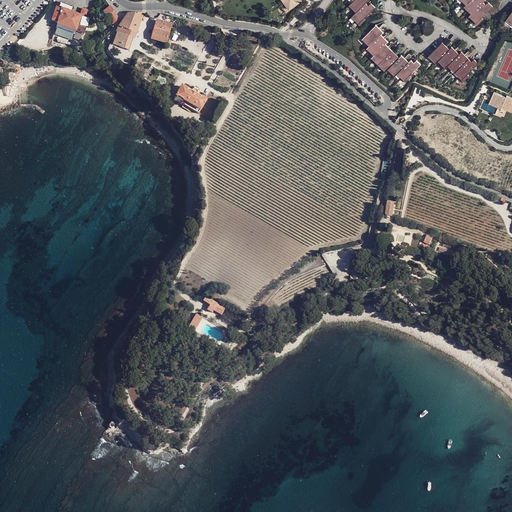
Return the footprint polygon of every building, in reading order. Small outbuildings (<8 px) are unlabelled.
[(283,0),(291,9),(303,0),(302,0),(283,0)] [(354,0),(354,1),(352,3),(359,10),(356,12),(354,14),(361,21),(365,18),(375,7),(371,3),(369,5),(367,4),(366,2),(368,0),(354,0)] [(479,20),(482,17),(483,16),(485,14),(493,6),(489,2),(486,4),(485,3),(483,2),(484,0),(466,0),(468,2),(466,4),(473,11),(472,13),(479,20)] [(57,22),(55,28),(65,31),(66,29),(75,33),(77,26),(86,29),(90,17),(87,15),(85,15),(84,17),(80,16),(71,12),(73,8),(58,2),(51,20),(57,22)] [(349,5),(356,12),(359,10),(352,3),(349,5)] [(471,14),(472,13),(473,11),(466,4),(466,5),(464,7),(471,14)] [(114,12),(110,6),(102,12),(106,18),(109,15),(112,13),(114,12)] [(135,34),(143,13),(127,14),(118,27),(135,34)] [(476,23),(479,20),(472,13),(471,14),(469,16),(476,23)] [(359,24),(361,21),(354,14),(352,17),(359,24)] [(182,27),(188,29),(196,31),(196,30),(208,33),(210,27),(198,24),(184,20),(182,27)] [(170,32),(171,28),(172,25),(157,21),(152,40),(166,44),(170,32)] [(360,29),(363,31),(366,35),(372,29),(366,23),(360,29)] [(366,35),(364,37),(371,43),(369,46),(376,53),(373,55),(381,62),(388,69),(390,66),(397,73),(399,71),(406,78),(410,75),(421,63),(417,59),(417,60),(414,62),(413,61),(411,59),(409,62),(402,55),(399,57),(385,44),(387,41),(380,34),(383,32),(376,25),(372,29),(366,35)] [(134,39),(135,34),(118,27),(115,32),(133,38),(134,39)] [(128,51),(133,38),(115,32),(111,44),(128,51)] [(371,43),(364,37),(362,39),(369,46),(371,43)] [(442,42),(431,54),(438,61),(440,58),(448,65),(450,63),(457,70),(464,77),(468,74),(479,63),(474,59),(471,61),(470,60),(462,52),(459,54),(452,47),(449,49),(442,42)] [(366,48),(373,55),(376,53),(369,46),(366,48)] [(438,61),(431,54),(428,56),(435,63),(438,61)] [(378,65),(381,62),(373,55),(371,58),(378,65)] [(445,68),(448,65),(440,58),(438,61),(445,68)] [(385,71),(388,69),(381,62),(378,65),(385,71)] [(455,73),(457,70),(450,63),(448,65),(455,73)] [(394,76),(397,73),(390,66),(388,69),(394,76)] [(462,79),(464,77),(457,70),(455,73),(462,79)] [(404,80),(406,78),(399,71),(397,73),(404,80)] [(197,95),(190,91),(181,86),(173,100),(173,101),(181,105),(182,105),(184,102),(199,111),(205,100),(197,95)] [(511,96),(511,97),(506,94),(505,96),(493,91),(492,94),(496,96),(494,100),(511,106),(511,96)] [(511,111),(511,106),(494,100),(496,96),(492,94),(489,100),(488,103),(498,108),(501,109),(502,107),(511,111)] [(197,114),(199,111),(184,102),(182,105),(197,114)] [(395,155),(395,171),(403,171),(403,155),(395,155)] [(387,201),(385,215),(392,216),(394,202),(387,201)] [(432,238),(427,235),(423,242),(429,245),(432,238)] [(218,304),(206,297),(203,301),(210,305),(207,309),(212,312),(214,310),(221,315),(225,308),(220,305),(221,304),(219,303),(218,303),(218,304)] [(202,317),(196,314),(188,327),(194,331),(202,317)]
